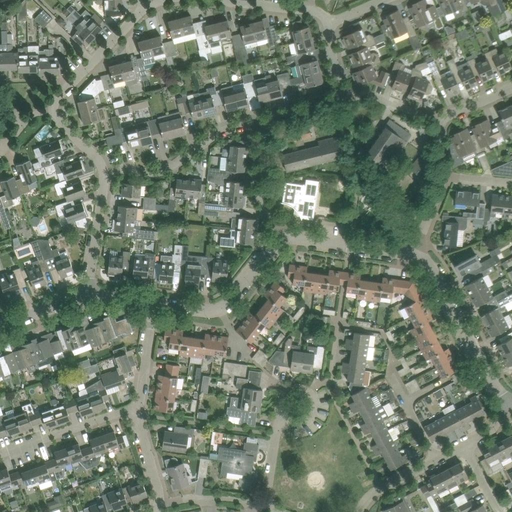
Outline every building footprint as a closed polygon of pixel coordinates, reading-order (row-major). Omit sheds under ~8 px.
[(121,0),(96,0),(97,4),(105,4),(106,16),(117,15),(117,9),(122,9),(121,0)] [(439,16),(438,14),(435,8),(434,4),(427,7),(424,0),(422,0),(416,3),(417,5),(409,8),(417,27),(425,23),(427,29),(435,25),(436,27),(438,28),(443,26),(442,23),(439,16)] [(465,4),(464,2),(463,0),(437,0),(440,6),(435,8),(438,14),(439,16),(444,14),(444,15),(453,11),(455,16),(457,16),(461,15),(461,13),(468,10),(465,4)] [(463,0),(464,2),(465,4),(470,2),(471,3),(478,0),(479,2),(481,3),(482,4),(484,5),(486,5),(488,5),(490,5),(487,7),(491,16),(500,12),(495,0),(463,0)] [(74,9),(71,13),(95,36),(103,29),(98,25),(103,20),(95,13),(87,21),(74,9)] [(43,10),(39,14),(48,23),(53,19),(43,10)] [(383,33),(388,31),(391,38),(399,35),(400,37),(407,34),(409,38),(415,35),(407,16),(401,19),(398,11),(390,14),(391,16),(383,20),(385,24),(380,26),(383,33)] [(481,20),(477,12),(471,14),(475,23),(481,20)] [(95,36),(71,13),(67,17),(80,29),(72,37),(80,45),(84,40),(88,44),(95,36)] [(39,14),(35,19),(44,28),(48,23),(39,14)] [(191,16),(180,19),(184,35),(195,32),(191,16)] [(55,17),(48,25),(61,37),(69,29),(55,17)] [(168,21),(171,31),(172,38),(184,35),(180,19),(168,21)] [(228,20),(216,23),(220,40),(231,37),(232,37),(231,36),(228,20)] [(263,20),(252,23),(256,40),(257,45),(268,42),(269,46),(274,44),(273,40),(270,26),(265,27),(263,20)] [(295,42),(289,44),(311,38),(309,27),(303,28),(301,20),(294,22),(292,22),(294,30),(292,31),(295,42)] [(491,26),(489,21),(475,27),(477,33),(491,26)] [(0,69),(8,69),(8,43),(7,22),(1,22),(2,44),(0,44),(0,69)] [(207,33),(201,34),(205,49),(206,53),(208,53),(207,48),(221,44),(220,40),(216,23),(205,26),(207,33)] [(242,33),(237,35),(240,49),(246,47),(246,48),(257,45),(256,40),(252,23),(240,26),(242,33)] [(275,25),(270,26),(273,40),(279,39),(275,25)] [(361,43),(363,48),(367,47),(367,48),(386,39),(383,33),(373,38),(372,36),(369,34),(365,36),(362,29),(343,37),(344,39),(342,40),(346,48),(347,47),(348,49),(361,43)] [(201,34),(196,36),(201,55),(206,53),(205,49),(201,34)] [(232,37),(231,37),(238,61),(243,59),(240,49),(237,35),(231,36),(232,37)] [(161,36),(149,39),(154,55),(165,52),(166,57),(171,56),(168,42),(163,43),(161,36)] [(311,38),(289,44),(292,55),(293,55),(295,60),(309,56),(308,51),(314,49),(311,38)] [(138,42),(141,52),(142,58),(154,55),(149,39),(138,42)] [(173,40),(168,42),(171,56),(177,54),(173,40)] [(12,44),(8,43),(8,69),(18,69),(18,52),(13,52),(12,44)] [(18,52),(18,69),(18,72),(29,72),(28,46),(24,46),(24,48),(18,48),(18,52)] [(39,46),(28,46),(29,72),(39,71),(39,55),(39,51),(39,46)] [(367,47),(363,48),(348,55),(353,67),(366,61),(368,67),(371,65),(372,66),(380,62),(377,54),(373,53),(370,54),(367,48),(367,47)] [(39,51),(39,55),(39,71),(39,74),(49,74),(49,48),(44,48),(44,51),(39,51)] [(53,48),(49,48),(49,74),(60,74),(60,66),(66,66),(66,57),(54,57),(53,48)] [(496,49),(484,54),(494,77),(495,77),(490,65),(495,63),(500,75),(511,70),(504,52),(498,54),(496,49)] [(473,58),(467,61),(477,85),(478,85),(472,73),(478,70),(483,82),(494,77),(484,54),(486,59),(476,64),(473,58)] [(309,56),(295,60),(296,65),(295,66),(298,76),(298,77),(320,71),(317,60),(310,61),(309,56)] [(453,59),(447,61),(460,92),(455,80),(461,78),(466,90),(477,85),(467,61),(469,67),(459,71),(453,59)] [(132,60),(120,63),(126,84),(137,82),(139,90),(145,89),(143,80),(139,66),(134,67),(132,60)] [(396,61),(393,68),(389,77),(390,77),(391,73),(397,76),(392,89),(403,93),(409,80),(411,74),(410,74),(403,71),(405,68),(403,64),(396,61)] [(427,63),(428,66),(439,91),(445,89),(449,97),(460,92),(447,61),(446,61),(452,74),(447,76),(445,72),(439,74),(433,61),(427,63)] [(411,74),(409,80),(414,82),(409,95),(421,100),(423,93),(424,94),(426,94),(428,94),(430,93),(433,87),(432,85),(431,84),(430,83),(428,82),(428,81),(421,78),(422,75),(421,71),(418,70),(428,66),(427,63),(426,62),(416,65),(414,68),(412,68),(410,74),(411,74)] [(111,73),(106,75),(109,89),(115,87),(126,84),(120,63),(109,66),(111,73)] [(144,65),(139,66),(143,80),(148,79),(144,65)] [(353,73),(353,74),(352,75),(356,85),(357,84),(358,85),(371,79),(372,81),(384,86),(387,76),(388,73),(382,71),(379,78),(377,77),(376,76),(378,75),(377,71),(374,71),(372,66),(371,65),(368,67),(353,73)] [(287,72),(282,74),(286,88),(291,86),(291,85),(306,81),(307,87),(323,83),(320,71),(298,77),(298,76),(289,79),(287,72)] [(265,75),(267,83),(271,99),(282,96),(281,89),(286,88),(282,74),(277,75),(278,80),(272,81),(270,74),(265,75)] [(100,76),(101,79),(103,86),(104,90),(109,89),(106,75),(100,76)] [(78,102),(81,113),(103,107),(97,108),(94,98),(101,91),(104,90),(101,79),(97,80),(95,79),(96,78),(95,78),(79,94),(80,95),(81,94),(82,96),(82,97),(82,98),(79,99),(80,101),(78,102)] [(254,81),(249,82),(253,96),(258,95),(260,102),(271,99),(267,83),(256,86),(254,81)] [(243,82),(232,85),(238,108),(249,105),(248,98),(253,96),(249,82),(244,84),(243,82)] [(221,89),(216,91),(220,105),(225,104),(227,111),(238,108),(232,85),(221,88),(221,89)] [(199,92),(199,93),(205,116),(216,113),(214,106),(220,105),(216,91),(215,86),(206,88),(207,91),(199,93),(199,92)] [(199,93),(182,97),(187,113),(192,112),(193,119),(205,116),(199,93)] [(187,113),(182,97),(177,98),(178,103),(177,103),(180,115),(187,113)] [(496,123),(498,129),(504,142),(503,139),(509,137),(508,134),(511,132),(510,128),(511,126),(511,113),(509,106),(498,111),(503,124),(498,126),(496,123)] [(103,107),(81,113),(84,124),(94,122),(100,120),(106,119),(103,107)] [(116,116),(119,124),(123,142),(128,141),(130,148),(142,145),(138,129),(137,124),(125,127),(125,126),(122,114),(116,116)] [(182,117),(171,120),(175,136),(186,133),(182,117)] [(158,118),(153,120),(157,134),(161,132),(163,139),(175,136),(171,120),(159,123),(158,118)] [(137,124),(138,129),(142,145),(153,142),(151,135),(157,134),(153,120),(147,121),(137,124)] [(378,167),(384,159),(385,157),(392,161),(406,141),(405,140),(409,134),(389,120),(363,157),(378,167)] [(472,129),(477,138),(480,147),(481,147),(495,141),(497,145),(504,142),(498,129),(492,132),(487,120),(479,123),(480,125),(472,129)] [(410,121),(408,126),(420,130),(420,132),(422,150),(429,150),(427,131),(427,128),(422,125),(410,121)] [(114,125),(115,129),(114,129),(116,135),(106,137),(108,146),(123,142),(119,124),(114,125)] [(309,127),(284,134),(286,143),(311,136),(309,127)] [(54,129),(51,132),(55,137),(59,134),(54,129)] [(453,142),(449,144),(452,166),(453,167),(463,163),(463,162),(460,156),(474,150),(476,154),(483,151),(481,147),(480,147),(477,138),(471,141),(466,129),(458,132),(459,135),(451,138),(453,142)] [(319,146),(282,155),(287,171),(344,157),(338,136),(318,142),(319,146)] [(241,140),(229,139),(228,145),(230,145),(229,157),(246,160),(248,160),(249,147),(241,146),(241,140)] [(32,163),(35,170),(41,168),(45,166),(52,164),(50,158),(64,153),(59,140),(40,147),(43,155),(37,157),(39,161),(32,163)] [(422,178),(433,165),(421,155),(409,168),(422,178)] [(485,155),(478,158),(484,171),(490,168),(486,158),(485,155)] [(209,167),(208,173),(229,176),(229,170),(244,172),(246,160),(229,157),(227,157),(226,169),(209,167)] [(52,164),(45,166),(48,173),(53,171),(53,170),(55,169),(57,174),(63,171),(66,180),(85,173),(80,160),(67,165),(65,159),(53,163),(53,164),(52,164)] [(507,164),(491,171),(493,175),(511,176),(511,159),(510,161),(506,163),(507,164)] [(21,178),(15,181),(21,195),(31,191),(28,184),(37,181),(33,170),(29,160),(16,165),(21,178)] [(229,176),(208,173),(207,180),(225,185),(224,193),(226,193),(242,194),(243,182),(228,181),(229,176)] [(0,196),(0,197),(3,206),(4,208),(14,204),(12,198),(21,195),(15,181),(14,176),(1,181),(6,195),(0,196)] [(189,178),(189,180),(187,199),(188,199),(188,197),(200,198),(202,180),(189,178)] [(177,179),(176,188),(175,197),(187,199),(189,180),(177,179)] [(280,202),(280,203),(283,203),(285,203),(288,204),(290,205),(292,207),(295,209),(301,210),(300,216),(301,219),(302,219),(301,218),(313,220),(314,216),(314,215),(315,209),(316,199),(319,181),(306,179),(305,185),(285,182),(282,202),(280,202)] [(68,186),(66,180),(54,184),(58,195),(64,193),(67,201),(86,195),(81,181),(68,186)] [(122,196),(132,197),(140,197),(140,195),(141,185),(123,183),(122,196)] [(455,203),(465,204),(477,205),(476,218),(483,219),(484,208),(485,204),(479,203),(480,193),(456,191),(455,203)] [(242,194),(226,193),(225,206),(243,207),(244,195),(242,194)] [(483,219),(483,224),(487,224),(487,220),(489,221),(490,216),(495,217),(496,213),(502,214),(504,196),(492,194),(490,209),(484,208),(483,219)] [(511,196),(504,196),(502,214),(508,214),(508,218),(511,218),(511,196)] [(69,208),(67,202),(66,202),(55,206),(59,216),(65,214),(68,223),(75,220),(78,219),(84,217),(87,216),(82,203),(69,208)] [(119,206),(118,218),(134,220),(136,220),(137,207),(119,206)] [(4,209),(0,210),(0,214),(3,222),(9,220),(8,219),(5,212),(4,209)] [(467,218),(446,216),(446,218),(448,218),(447,222),(446,221),(444,246),(454,246),(456,247),(457,230),(466,230),(467,218)] [(258,219),(233,217),(232,228),(236,229),(236,230),(256,232),(258,219)] [(134,220),(118,218),(116,218),(114,230),(123,231),(122,236),(155,239),(156,231),(142,230),(133,227),(134,220)] [(483,219),(476,218),(474,229),(482,229),(482,224),(483,224),(483,219)] [(256,232),(236,230),(235,242),(253,244),(254,232),(256,232)] [(37,239),(31,242),(37,256),(43,254),(37,239)] [(48,241),(37,239),(43,254),(45,260),(53,256),(54,259),(60,257),(57,248),(52,250),(48,241)] [(476,254),(463,261),(454,265),(460,276),(479,266),(481,271),(492,266),(500,261),(497,255),(494,249),(489,252),(491,257),(480,263),(476,254)] [(117,255),(117,258),(110,257),(108,275),(122,276),(123,263),(129,264),(130,252),(123,251),(123,256),(117,255)] [(145,255),(135,254),(133,278),(147,280),(149,265),(155,266),(156,253),(145,252),(145,255)] [(27,269),(30,279),(34,288),(47,283),(43,272),(49,270),(45,260),(43,254),(37,256),(40,264),(27,269)] [(161,256),(160,272),(159,282),(173,283),(174,270),(180,271),(182,255),(173,254),(172,257),(161,256)] [(60,257),(54,259),(61,278),(74,273),(68,256),(61,259),(60,257)] [(186,262),(185,273),(184,283),(199,285),(201,270),(207,271),(207,266),(208,257),(201,256),(201,263),(186,262)] [(208,257),(207,266),(213,266),(212,281),(227,282),(229,261),(214,259),(214,257),(208,257)] [(289,264),(288,274),(287,277),(293,278),(293,284),(300,285),(302,266),(289,264)] [(302,266),(300,285),(304,285),(303,291),(312,292),(314,273),(306,272),(307,266),(302,266)] [(492,266),(481,271),(484,277),(493,272),(495,271),(492,266)] [(0,278),(0,280),(3,290),(7,299),(13,297),(13,296),(22,292),(19,285),(25,283),(22,273),(20,268),(13,270),(14,273),(0,278)] [(325,289),(327,289),(338,290),(341,271),(329,270),(328,275),(327,275),(325,289)] [(346,291),(356,293),(357,293),(358,293),(360,279),(361,274),(349,272),(346,291)] [(314,273),(312,292),(326,294),(327,289),(325,289),(327,275),(314,273)] [(382,283),(380,296),(392,298),(393,292),(394,279),(383,277),(382,283)] [(465,286),(470,296),(487,287),(482,277),(465,286)] [(358,293),(357,293),(357,298),(368,300),(371,281),(360,279),(358,293)] [(406,280),(404,293),(405,293),(405,294),(416,288),(413,281),(406,280)] [(275,281),(267,291),(264,295),(268,298),(279,307),(280,306),(287,297),(282,294),(285,289),(275,281)] [(371,281),(368,300),(380,302),(380,296),(382,283),(371,281)] [(487,287),(470,296),(476,307),(493,298),(487,287)] [(416,288),(405,294),(408,299),(419,293),(416,288)] [(505,290),(494,296),(497,301),(508,296),(505,290)] [(419,293),(408,299),(410,304),(421,298),(419,293)] [(508,296),(497,301),(500,307),(510,301),(508,296)] [(268,298),(261,307),(277,319),(284,310),(280,306),(279,307),(268,298)] [(404,307),(410,317),(427,308),(421,298),(410,304),(404,307)] [(303,305),(297,312),(301,315),(307,308),(303,305)] [(261,307),(255,316),(265,324),(265,325),(269,328),(277,319),(261,307)] [(481,316),(486,326),(503,317),(497,307),(481,316)] [(410,317),(415,327),(427,321),(432,318),(427,308),(410,317)] [(250,312),(243,322),(258,334),(265,325),(265,324),(255,316),(250,312)] [(104,319),(102,320),(109,340),(110,340),(109,339),(125,333),(126,334),(133,332),(128,317),(117,322),(115,318),(112,319),(110,315),(104,318),(104,319)] [(503,317),(486,326),(492,337),(509,328),(503,317)] [(90,325),(84,327),(90,343),(91,347),(109,340),(102,320),(92,324),(93,326),(91,327),(90,325)] [(415,327),(410,329),(416,340),(433,331),(427,321),(415,327)] [(258,334),(243,322),(236,331),(251,343),(258,334)] [(74,326),(65,329),(71,348),(72,350),(90,343),(84,327),(79,329),(79,328),(75,329),(74,326)] [(169,348),(175,349),(178,330),(165,328),(164,341),(170,342),(169,348)] [(55,342),(50,344),(56,360),(64,357),(62,351),(71,348),(65,329),(62,330),(61,329),(55,331),(56,335),(53,336),(55,342)] [(178,330),(175,349),(180,349),(179,355),(187,356),(190,337),(183,336),(183,330),(178,330)] [(433,331),(416,340),(421,350),(438,341),(433,331)] [(281,332),(273,342),(277,345),(285,336),(281,332)] [(347,338),(346,345),(368,348),(370,334),(354,332),(353,339),(347,338)] [(202,339),(200,358),(202,358),(203,353),(213,354),(216,335),(205,333),(204,339),(202,339)] [(216,335),(213,354),(226,356),(228,337),(216,335)] [(32,341),(29,342),(37,363),(39,366),(56,360),(50,344),(45,346),(43,340),(39,341),(38,337),(31,340),(32,341)] [(190,337),(187,356),(200,358),(202,339),(190,337)] [(511,337),(497,346),(502,356),(511,350),(511,337)] [(284,351),(277,350),(269,360),(274,365),(283,366),(283,363),(291,364),(290,369),(301,371),(304,352),(291,350),(293,338),(289,338),(285,342),(285,346),(284,351)] [(438,341),(421,350),(427,360),(431,358),(431,357),(443,351),(438,341)] [(18,350),(13,352),(19,369),(28,366),(30,372),(40,369),(39,366),(37,363),(29,342),(20,346),(21,350),(19,351),(18,350)] [(368,348),(346,345),(345,348),(352,349),(351,357),(366,360),(368,348)] [(304,352),(301,371),(312,372),(313,367),(316,367),(317,357),(322,358),(322,361),(324,347),(318,346),(317,354),(304,352)] [(431,357),(431,358),(436,367),(453,358),(448,348),(443,351),(431,357)] [(114,357),(118,370),(119,374),(122,373),(128,375),(129,373),(128,371),(132,370),(127,357),(134,354),(132,349),(125,352),(126,353),(114,357)] [(259,349),(252,358),(261,366),(269,356),(259,349)] [(511,350),(502,356),(508,367),(511,364),(511,350)] [(3,352),(0,353),(0,374),(1,376),(19,369),(13,352),(7,354),(7,355),(5,356),(3,352)] [(343,362),(342,368),(364,371),(366,360),(351,357),(350,363),(343,362)] [(453,358),(436,367),(442,378),(459,369),(453,358)] [(406,360),(401,363),(404,367),(398,371),(401,376),(411,371),(406,360)] [(224,362),(223,373),(229,374),(245,377),(247,365),(224,362)] [(176,389),(178,377),(180,365),(167,363),(165,375),(159,374),(157,386),(176,389)] [(364,371),(342,368),(342,372),(348,373),(347,380),(350,381),(350,385),(348,386),(353,394),(352,395),(366,387),(365,387),(363,383),(364,371)] [(101,376),(105,388),(106,389),(117,384),(120,390),(128,387),(125,378),(127,377),(128,375),(122,373),(119,374),(118,370),(101,376)] [(454,381),(457,388),(458,387),(455,382),(464,377),(460,370),(451,375),(454,381)] [(248,376),(248,379),(237,377),(236,384),(237,384),(236,388),(244,389),(242,398),(261,401),(263,390),(257,389),(259,378),(248,376)] [(415,378),(405,384),(410,394),(421,389),(415,378)] [(157,386),(155,397),(174,400),(176,389),(157,386)] [(349,404),(352,409),(372,399),(366,387),(352,395),(355,401),(349,404)] [(76,398),(70,400),(74,411),(79,409),(81,416),(87,414),(87,415),(94,413),(89,396),(86,388),(80,390),(79,391),(79,394),(80,397),(76,398)] [(100,392),(89,396),(94,413),(101,410),(101,409),(106,407),(104,401),(109,399),(106,389),(105,388),(99,390),(100,392)] [(391,388),(385,391),(390,401),(396,398),(391,388)] [(471,402),(466,405),(473,418),(480,415),(481,416),(485,414),(476,395),(470,399),(471,402)] [(174,400),(155,397),(154,409),(173,412),(174,400)] [(50,400),(53,409),(58,425),(66,423),(65,421),(70,420),(68,413),(74,411),(70,400),(60,404),(58,400),(55,398),(50,400)] [(240,411),(230,409),(229,416),(240,418),(239,424),(255,426),(256,419),(253,419),(254,411),(259,412),(261,401),(242,398),(240,411)] [(372,399),(352,409),(354,413),(360,410),(362,415),(377,408),(372,399)] [(24,412),(15,415),(21,432),(28,430),(27,428),(33,427),(32,426),(38,424),(34,412),(31,403),(22,406),(24,412)] [(466,405),(456,410),(466,430),(471,427),(468,421),(473,418),(466,405)] [(377,408),(362,415),(366,422),(360,425),(362,430),(383,419),(377,408)] [(40,410),(34,412),(38,424),(44,422),(46,428),(51,426),(51,428),(58,425),(53,409),(41,413),(40,410)] [(456,410),(445,416),(452,429),(459,426),(462,432),(466,430),(456,410)] [(0,415),(0,429),(2,436),(8,434),(8,435),(13,433),(14,435),(21,432),(15,415),(8,418),(7,413),(0,415)] [(445,416),(435,421),(445,441),(450,439),(446,433),(452,429),(445,416)] [(383,419),(362,430),(365,434),(371,431),(374,437),(388,430),(388,429),(383,419)] [(435,421),(433,422),(424,427),(431,441),(437,437),(440,443),(445,441),(435,421)] [(162,449),(172,450),(186,452),(186,447),(187,444),(194,445),(195,437),(193,436),(194,429),(180,427),(179,433),(165,431),(162,449)] [(371,447),(374,452),(394,441),(393,440),(398,438),(393,427),(388,429),(388,430),(374,437),(377,443),(371,447)] [(109,431),(102,434),(107,451),(119,446),(120,449),(126,446),(122,435),(116,437),(114,431),(109,433),(109,431)] [(92,446),(86,448),(93,466),(97,465),(99,463),(102,455),(101,453),(107,451),(102,434),(94,436),(95,438),(90,439),(92,446)] [(408,438),(411,444),(417,441),(415,435),(408,438)] [(511,435),(502,440),(510,456),(511,455),(511,435)] [(502,440),(492,446),(500,462),(510,456),(502,440)] [(394,441),(374,452),(376,456),(382,452),(385,459),(399,451),(394,441)] [(223,462),(223,461),(253,466),(253,461),(256,461),(259,444),(245,442),(244,450),(220,447),(218,461),(223,462)] [(73,444),(66,446),(72,463),(79,460),(87,468),(93,466),(86,448),(81,450),(78,443),(74,445),(73,444)] [(56,458),(51,460),(57,478),(64,476),(65,467),(64,465),(72,463),(66,446),(59,449),(59,450),(54,452),(56,458)] [(500,462),(492,446),(482,451),(485,458),(480,461),(487,475),(493,472),(490,467),(500,462)] [(399,451),(385,459),(391,469),(408,460),(405,454),(402,456),(399,451)] [(174,460),(174,457),(165,460),(168,472),(169,471),(174,488),(192,483),(190,475),(186,476),(183,463),(179,465),(177,459),(174,460)] [(201,458),(198,475),(206,476),(208,459),(201,458)] [(51,460),(33,467),(39,484),(51,480),(51,481),(57,479),(57,478),(51,460)] [(223,461),(223,462),(221,475),(227,476),(227,472),(243,474),(242,478),(240,478),(239,486),(252,488),(255,471),(252,471),(253,466),(223,461)] [(460,462),(450,468),(458,484),(469,478),(460,462)] [(33,467),(15,473),(19,484),(25,482),(27,488),(39,484),(33,467)] [(1,469),(0,469),(0,487),(0,488),(12,484),(13,486),(19,484),(15,473),(9,475),(7,468),(2,470),(1,469)] [(450,468),(440,473),(448,489),(458,484),(450,468)] [(430,491),(432,495),(433,497),(448,489),(440,473),(430,478),(431,480),(425,483),(426,484),(428,488),(430,491)] [(122,488),(127,503),(132,501),(134,504),(143,501),(142,497),(147,496),(142,481),(133,484),(127,486),(128,486),(122,488)] [(501,487),(494,491),(496,495),(504,491),(501,487)] [(107,493),(102,495),(107,509),(112,507),(114,511),(123,508),(122,504),(127,503),(122,488),(107,493)] [(474,488),(465,493),(463,493),(466,499),(477,494),(474,488)] [(411,511),(401,493),(387,501),(390,506),(382,510),(383,511),(411,511)] [(84,509),(84,511),(107,511),(107,509),(102,495),(104,501),(90,506),(84,509)] [(464,497),(455,502),(457,506),(467,501),(464,497)] [(486,511),(482,504),(477,507),(473,499),(458,506),(461,511),(486,511)] [(455,502),(439,510),(440,511),(446,511),(457,506),(455,502)]
